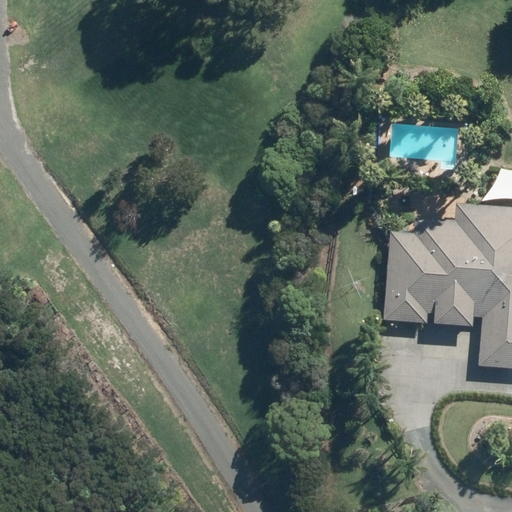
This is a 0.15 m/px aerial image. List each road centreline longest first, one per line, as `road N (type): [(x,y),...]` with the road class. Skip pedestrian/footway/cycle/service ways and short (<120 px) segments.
road 1 (track): [(0,131),(261,511)]
road 2 (track): [(473,511),(432,472),(399,418),(398,367)]
